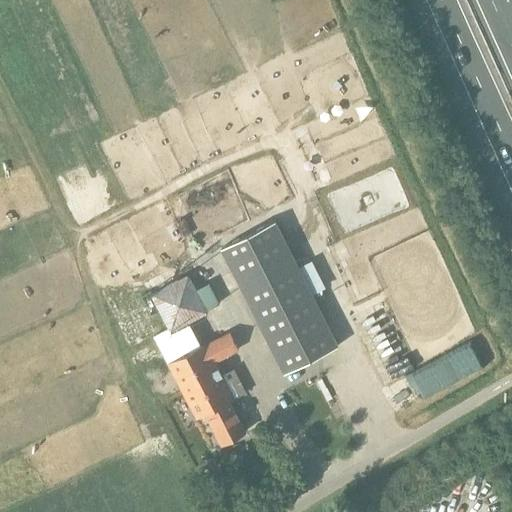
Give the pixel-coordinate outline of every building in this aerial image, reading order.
[(260,214),(215,238),(220,247),(265,223),(260,214)] [(338,346),(275,221),(221,248),(284,373),(338,346)] [(151,292),(171,327),(221,301),(209,280),(197,286),(189,271),(151,292)] [(214,361),(215,361),(238,348),(230,332),(206,344),(205,343),(168,362),(196,417),(205,413),(221,444),(244,432),(229,401),(245,393),(232,369),(221,374),(214,361)] [(424,396),(488,364),(476,341),(427,365),(434,379),(419,387),(424,396)]
